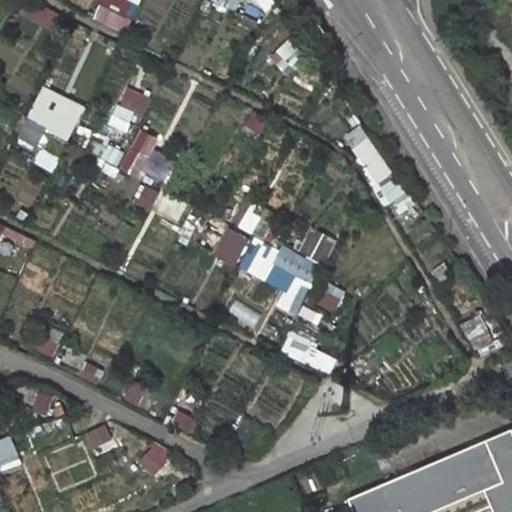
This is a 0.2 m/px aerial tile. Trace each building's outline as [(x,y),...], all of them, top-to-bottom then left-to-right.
[(129,33),(141,4),(130,0),(105,0),(98,21),(129,33)] [(29,120),(72,140),(88,107),(46,86),(29,120)] [(141,176),(160,139),(146,132),(126,168),(141,176)] [(280,305),(297,314),(325,263),(307,253),(317,235),(312,232),(299,255),(284,246),(274,265),(295,277),(280,305)] [(95,426),(110,478),(150,467),(140,431),(121,436),(117,420),(95,426)] [(347,511),(451,511),(482,499),(486,509),(487,511),(511,511),(511,443),(505,440),(346,508),(347,511)]
